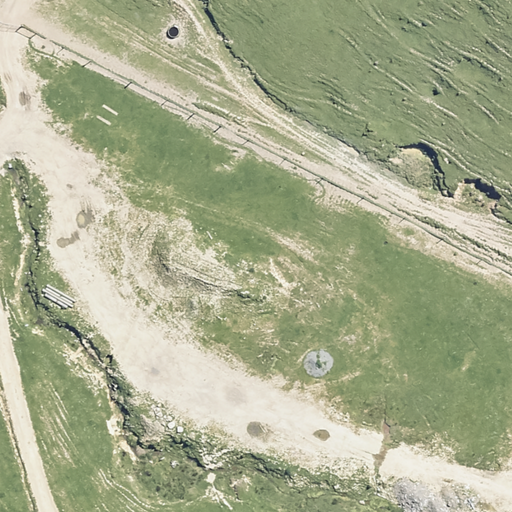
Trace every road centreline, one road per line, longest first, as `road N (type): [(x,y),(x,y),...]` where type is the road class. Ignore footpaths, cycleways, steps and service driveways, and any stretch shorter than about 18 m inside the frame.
road 1 (track): [(44,511),(0,339)]
road 2 (track): [(0,117),(15,94),(7,55),(22,0)]
